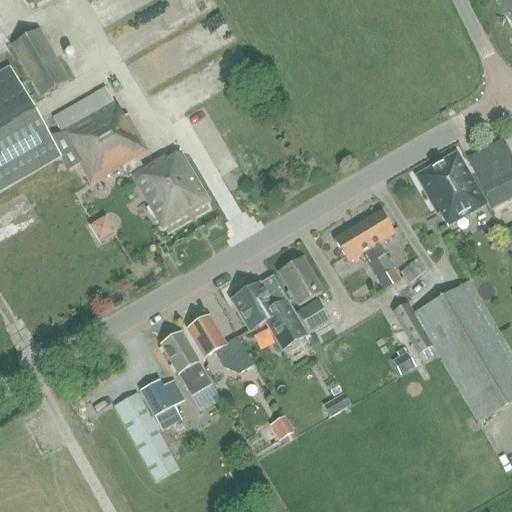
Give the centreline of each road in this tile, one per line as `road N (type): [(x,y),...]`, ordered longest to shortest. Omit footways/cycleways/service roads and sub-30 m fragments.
road 1 (tertiary): [(0,392),(509,98)]
road 2 (track): [(31,374),(108,511)]
